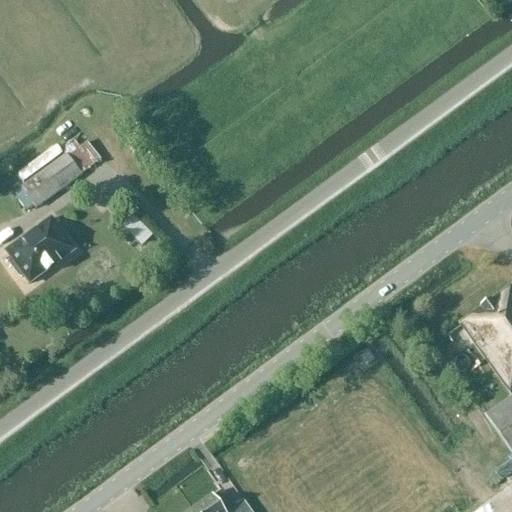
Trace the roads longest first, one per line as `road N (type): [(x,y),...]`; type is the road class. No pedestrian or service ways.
road 1 (unclassified): [(0,430),(511,55)]
road 2 (tertiary): [(84,511),(511,198)]
